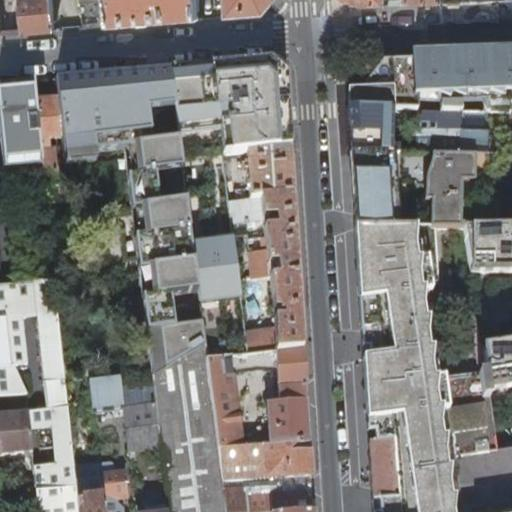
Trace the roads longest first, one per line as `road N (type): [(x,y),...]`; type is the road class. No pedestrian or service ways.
road 1 (residential): [(305,36),(341,511)]
road 2 (residential): [(0,62),(305,36)]
road 3 (residential): [(511,28),(305,36)]
